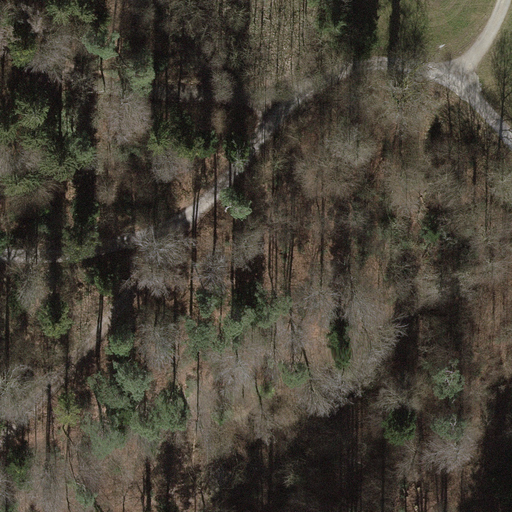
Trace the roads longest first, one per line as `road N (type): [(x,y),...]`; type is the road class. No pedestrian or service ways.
road 1 (track): [(0,258),(104,252),(181,225),(294,99),(349,62),(423,67),(453,82),(511,143)]
road 2 (track): [(294,99),(178,98),(91,85),(0,42)]
road 3 (track): [(181,225),(0,447)]
